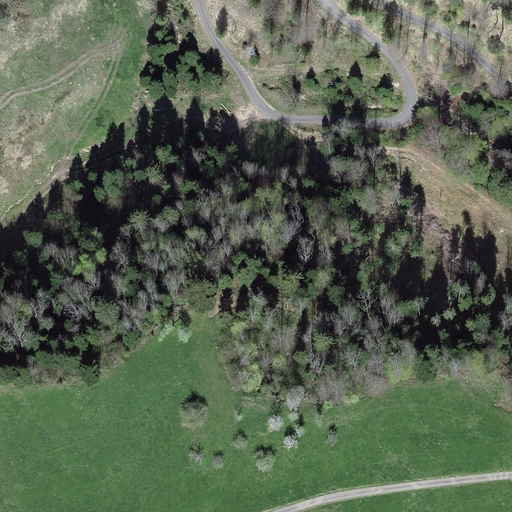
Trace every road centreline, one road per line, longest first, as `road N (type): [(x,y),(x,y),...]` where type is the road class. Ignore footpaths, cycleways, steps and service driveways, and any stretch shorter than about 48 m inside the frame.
road 1 (unclassified): [(324,0),(405,71),(413,108),(382,123),(270,108),(209,28),(200,0)]
road 2 (unclassified): [(511,474),(353,492),(280,511)]
road 3 (unclassified): [(511,89),(447,34),(374,0)]
